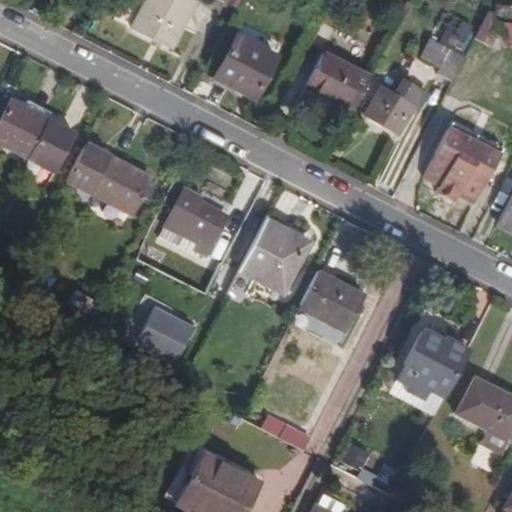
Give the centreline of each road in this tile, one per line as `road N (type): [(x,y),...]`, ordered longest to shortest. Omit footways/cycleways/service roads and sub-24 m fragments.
road 1 (residential): [(511,283),(0,21)]
road 2 (unknown): [(427,241),(260,511)]
